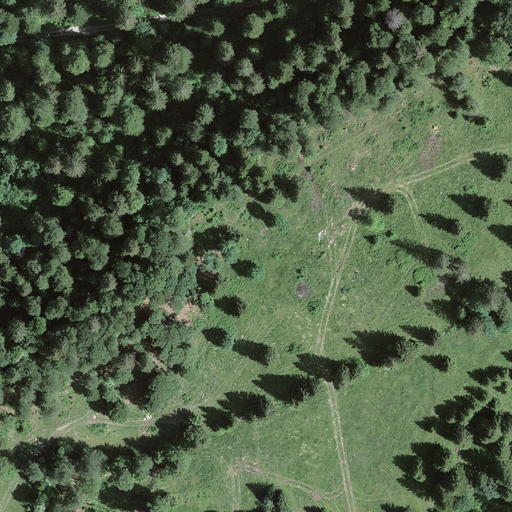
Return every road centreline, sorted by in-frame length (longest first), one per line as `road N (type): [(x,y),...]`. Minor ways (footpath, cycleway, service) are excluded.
road 1 (track): [(0,234),(97,152),(313,0)]
road 2 (track): [(236,0),(85,31),(22,34)]
